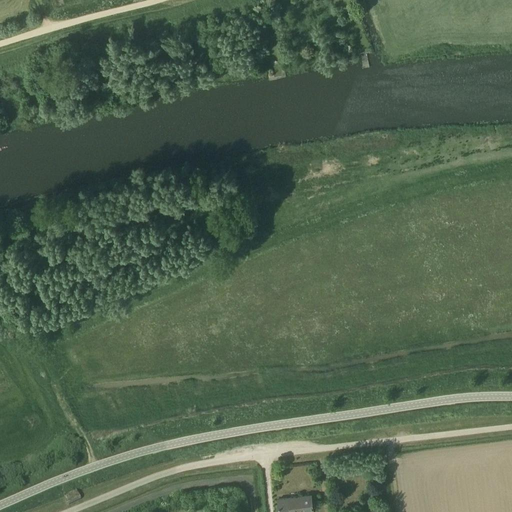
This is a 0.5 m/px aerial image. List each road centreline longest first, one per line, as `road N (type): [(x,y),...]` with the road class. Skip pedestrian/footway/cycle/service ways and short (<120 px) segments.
road 1 (unclassified): [(0,506),(171,444),(449,399),(511,397)]
road 2 (unclassified): [(70,511),(191,466),(511,428)]
road 3 (track): [(0,44),(158,0)]
